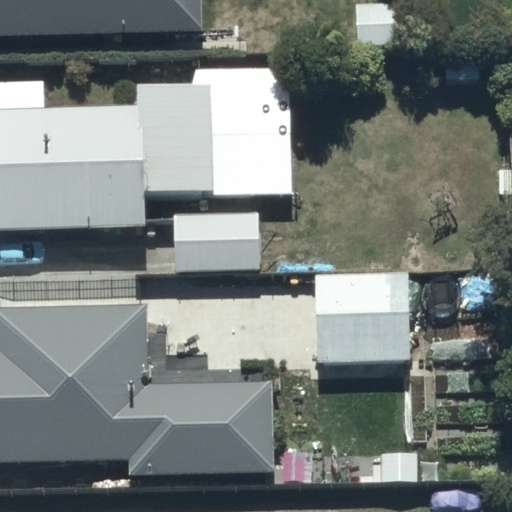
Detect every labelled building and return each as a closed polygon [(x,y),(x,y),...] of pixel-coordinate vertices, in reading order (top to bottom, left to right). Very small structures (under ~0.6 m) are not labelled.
[(0,0),(0,36),(202,31),(201,0),(0,0)] [(0,229),(75,228),(74,188),(146,187),(144,80),(64,82),(65,103),(0,103),(0,229)] [(161,225),(162,280),(249,277),(248,223),(161,225)] [(302,286),(302,371),(399,370),(399,285),(302,286)] [(0,458),(124,456),(124,477),(276,473),(274,377),(145,380),(143,307),(0,309),(0,458)]
